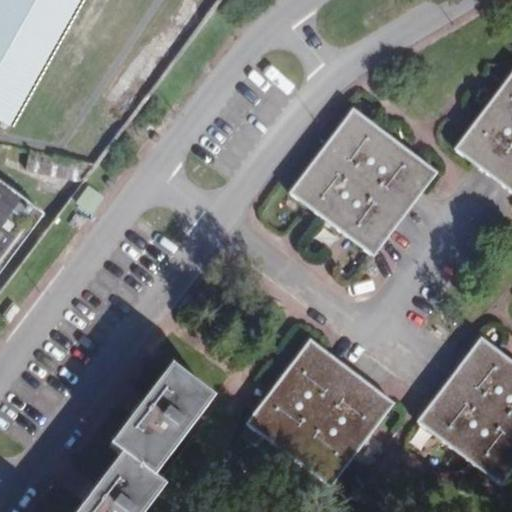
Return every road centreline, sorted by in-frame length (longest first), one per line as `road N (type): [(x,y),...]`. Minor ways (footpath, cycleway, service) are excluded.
road 1 (unclassified): [(16,493),(218,221)]
road 2 (unclassified): [(154,163),(0,366)]
road 3 (unclassified): [(282,15),(243,46),(154,163)]
road 4 (unclassified): [(218,221),(335,76)]
road 5 (unclassified): [(335,76),(454,0)]
